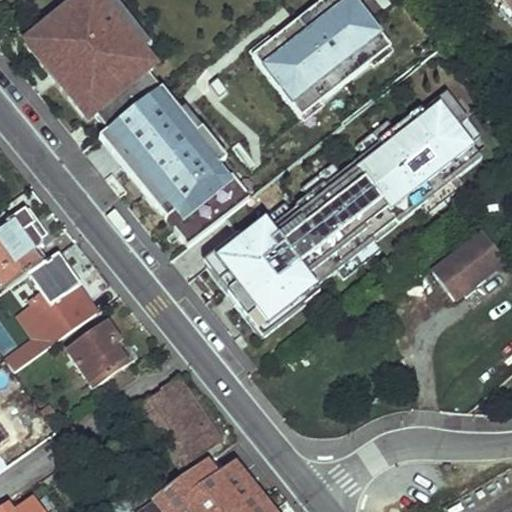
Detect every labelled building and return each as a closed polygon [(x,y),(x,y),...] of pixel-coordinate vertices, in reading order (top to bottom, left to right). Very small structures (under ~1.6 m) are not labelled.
[(40,63),(42,66),(59,53),(68,66),(52,78),(64,93),(72,87),(91,112),(99,106),(112,123),(158,88),(144,71),(150,66),(139,52),(141,50),(102,0),(70,0),(33,29),(33,30),(44,43),(40,46),(48,57),(40,63)] [(102,0),(141,50),(150,44),(116,0),(102,0)] [(511,0),(493,0),(504,13),(511,6),(511,0)] [(444,48),(405,1),(380,20),(418,67),(444,48)] [(21,39),(40,63),(48,57),(40,46),(44,43),(33,30),(21,39)] [(275,46),(235,75),(248,94),(251,91),(261,103),(243,116),(263,143),(317,102),(275,46)] [(59,53),(42,66),(52,78),(68,66),(59,53)] [(72,87),(64,93),(83,119),(91,112),(72,87)] [(418,112),(391,132),(359,156),(336,173),(303,197),(291,207),(292,208),(288,212),(270,225),(264,229),(259,222),(210,258),(225,278),(216,284),(240,316),(248,309),(261,326),(311,289),(333,272),(370,245),(417,210),(420,213),(457,185),(454,182),(478,164),(467,150),(455,134),(466,126),(445,97),(420,115),(418,112)] [(99,106),(91,112),(104,129),(112,123),(99,106)] [(476,118),(485,130),(491,125),(483,113),(476,118)] [(353,148),(359,156),(391,132),(385,124),(353,148)] [(455,134),(467,150),(478,141),(466,126),(455,134)] [(296,187),(303,197),(336,173),(328,163),(296,187)] [(460,190),(457,185),(420,213),(423,218),(460,190)] [(263,216),(270,225),(288,212),(281,203),(263,216)] [(0,276),(10,290),(28,278),(48,263),(39,250),(44,247),(31,227),(33,225),(24,212),(5,226),(7,229),(0,234),(0,276)] [(449,301),(501,263),(480,235),(428,273),(449,301)] [(376,253),(370,245),(333,272),(339,280),(376,253)] [(28,278),(50,309),(41,316),(49,328),(89,298),(81,287),(78,289),(57,257),(48,263),(28,278)] [(202,265),(216,284),(225,278),(210,258),(202,265)] [(0,295),(1,296),(10,290),(0,276),(0,295)] [(314,293),(311,289),(261,326),(248,309),(240,316),(255,337),(314,293)] [(69,356),(93,390),(132,362),(108,329),(69,356)] [(236,345),(241,341),(235,333),(230,337),(236,345)] [(136,410),(181,471),(221,442),(210,428),(213,425),(178,379),(159,392),(160,394),(136,410)] [(33,403),(14,416),(25,431),(44,418),(33,403)] [(158,511),(173,502),(179,511),(238,511),(205,464),(176,484),(157,497),(146,505),(151,511),(158,511)] [(168,475),(149,488),(157,497),(176,484),(168,475)] [(42,511),(32,498),(15,510),(10,503),(0,509),(0,511),(42,511)]
